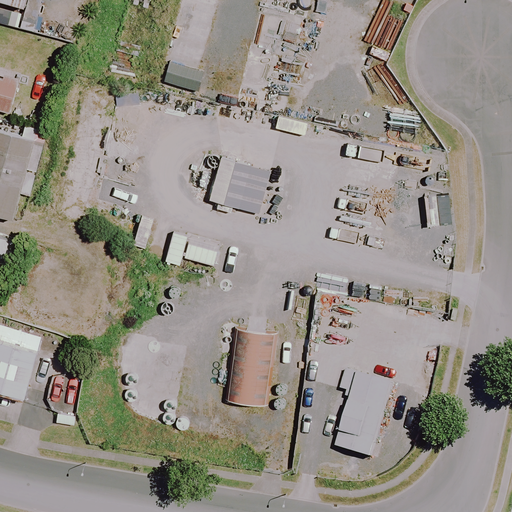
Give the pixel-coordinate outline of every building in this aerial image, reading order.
[(52,0),(0,0),(0,6),(47,20),(52,0)] [(270,97),(241,93),(239,106),(268,111),(270,97)] [(386,113),(385,127),(420,129),(420,115),(386,113)] [(266,189),(270,172),(250,167),(252,160),(223,153),(211,202),(240,209),(246,184),(266,189)] [(12,154),(0,196),(0,221),(34,231),(53,166),(12,154)] [(0,196),(8,168),(0,165),(0,196)] [(234,227),(206,219),(202,233),(230,241),(234,227)] [(25,253),(0,246),(0,308),(8,311),(25,253)] [(277,333),(237,328),(227,402),(268,407),(277,333)] [(60,348),(16,336),(0,392),(0,393),(44,406),(60,348)] [(393,385),(348,371),(342,393),(350,396),(335,447),(371,458),(393,385)]
